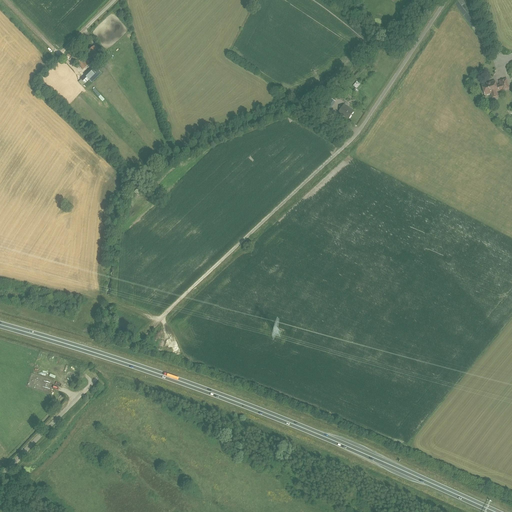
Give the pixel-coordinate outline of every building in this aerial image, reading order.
[(88,51),(89,52),(86,54),(90,58),(92,56),(93,58),(100,52),(94,46),(88,51)] [(87,56),(83,59),(81,57),(82,56),(80,53),(79,54),(77,53),(72,57),(83,70),(88,65),(92,61),(87,56)] [(79,81),(84,86),(97,73),(93,69),(79,81)] [(339,70),(329,78),(335,85),(345,76),(339,70)] [(496,86),(494,81),(487,83),(488,84),(483,86),(486,95),(491,93),(492,99),(498,97),(497,91),(502,90),(503,91),(509,89),(506,79),(500,81),(501,85),(496,86)] [(328,112),(335,102),(330,98),(323,109),(328,112)] [(349,119),(354,111),(344,104),(339,113),(349,119)]
